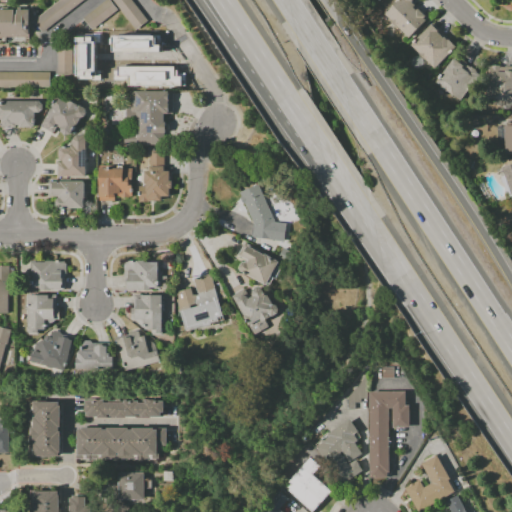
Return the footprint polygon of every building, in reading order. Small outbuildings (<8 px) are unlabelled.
[(82,0),(43,33),(33,21),(59,0),(82,0)] [(92,30),(83,18),(106,0),(110,0),(118,10),(92,30)] [(136,30),(113,0),(131,0),(148,21),(136,30)] [(409,38),(396,25),(395,26),(390,21),(391,20),(385,14),(399,0),(413,0),(411,2),(415,5),(414,6),(417,9),(418,8),(427,17),(425,18),(427,20),(409,38)] [(0,8),(3,8),(3,7),(7,7),(7,8),(18,8),(18,7),(21,7),(21,10),(30,10),(29,40),(24,40),(24,38),(0,38),(0,8)] [(436,69),(411,45),(431,24),(441,33),(440,34),(443,38),(444,37),(448,40),(449,39),(456,47),(436,69)] [(112,35),(154,35),(154,44),(159,44),(159,51),(112,51),(112,35)] [(75,76),(75,37),(84,37),(84,41),(95,41),(95,72),(91,72),(91,77),(75,76)] [(73,75),(57,75),(58,44),(73,44),(73,75)] [(461,101),(448,91),(447,92),(442,87),(442,86),(435,81),(455,56),(469,67),(470,66),(477,71),(476,72),(481,76),(461,101)] [(511,100),(509,100),(509,102),(502,101),(502,100),(486,99),(489,66),(492,66),(492,65),(501,65),(501,67),(506,67),(506,66),(511,66),(511,100)] [(117,66),(117,75),(128,75),(128,85),(180,85),(180,75),(174,75),(174,66),(117,66)] [(50,88),(0,87),(0,72),(50,72),(50,88)] [(164,145),(125,145),(125,143),(124,143),(124,138),(125,138),(125,135),(133,135),(133,130),(136,130),(136,112),(132,112),(126,105),(126,91),(173,92),(173,113),(165,113),(164,122),(167,122),(167,132),(165,132),(164,145)] [(67,136),(62,133),(61,129),(58,127),(54,134),(39,125),(56,97),(67,103),(70,99),(85,108),(87,112),(85,117),(81,118),(72,134),(67,136)] [(15,128),(0,127),(1,120),(0,119),(0,101),(40,101),(43,104),(43,110),(40,113),(36,113),(35,125),(33,128),(21,127),(18,124),(16,123),(15,128)] [(511,154),(506,155),(506,144),(497,144),(496,127),(506,127),(505,123),(511,122),(511,154)] [(86,176),(58,176),(58,162),(63,162),(63,160),(61,160),(59,157),(59,149),(61,147),(70,147),(70,145),(73,145),(73,139),(77,134),(86,135),(86,176)] [(162,201),(139,201),(139,186),(146,186),(146,182),(142,183),(141,175),(145,175),(145,171),(149,171),(149,151),(158,151),(158,154),(164,154),(164,172),(170,172),(170,182),(172,181),(173,188),(170,188),(170,196),(162,196),(162,201)] [(115,201),(99,201),(100,165),(124,165),(124,168),(133,168),(133,180),(130,179),(130,185),(132,185),(132,197),(115,196),(115,201)] [(511,191),(505,193),(499,169),(511,165),(511,191)] [(85,209),(59,209),(56,206),(56,201),(58,198),(49,196),(49,183),(61,183),(61,181),(87,181),(86,199),(85,199),(85,209)] [(275,222),(286,223),(284,241),(252,237),(254,224),(245,203),(243,204),(240,198),(242,197),(240,192),(259,184),(275,222)] [(245,262),(246,260),(238,256),(245,243),(264,255),(265,254),(279,262),(271,276),(273,278),(269,286),(241,271),(240,270),(240,269),(240,268),(240,267),(240,266),(240,265),(241,265),(241,264),(242,264),(242,263),(243,263),(244,262),(245,262)] [(295,268),(278,258),(284,247),(301,258),(295,268)] [(64,291),(49,291),(49,288),(29,288),(29,271),(31,271),(31,261),(47,261),(67,261),(67,277),(64,277),(64,291)] [(141,290),(126,290),(126,277),(124,277),(124,261),(145,261),(161,261),(162,276),(166,276),(167,289),(141,289),(141,290)] [(8,314),(0,313),(0,266),(10,266),(10,281),(9,281),(8,314)] [(187,331),(181,313),(180,313),(177,300),(179,300),(177,293),(191,288),(193,295),(195,295),(196,296),(198,295),(193,279),(210,274),(215,290),(219,289),(221,296),(218,297),(224,320),(187,331)] [(250,329),(232,296),(245,288),(250,296),(252,295),(253,290),(257,288),(262,289),(264,292),(265,292),(273,305),(276,305),(279,309),(278,314),(250,329)] [(45,330),(38,330),(38,333),(28,333),(28,295),(57,295),(57,308),(59,308),(59,320),(55,320),(45,330)] [(162,334),(152,333),(152,328),(143,328),(135,320),(131,320),(131,308),(134,308),(134,295),(163,295),(162,334)] [(0,366),(0,327),(12,330),(7,345),(6,345),(0,366)] [(65,371),(30,362),(35,344),(45,338),(46,335),(50,337),(53,329),(62,332),(61,334),(76,338),(65,371)] [(127,371),(121,351),(119,352),(116,340),(129,336),(129,334),(131,333),(130,332),(136,331),(137,332),(139,332),(140,337),(146,336),(148,343),(156,340),(162,362),(127,371)] [(113,369),(76,369),(76,357),(81,357),(82,343),(84,343),(84,340),(93,340),(93,343),(110,343),(110,352),(113,352),(113,369)] [(382,378),(382,367),(394,367),(394,378),(382,378)] [(348,410),(348,398),(367,373),(368,399),(361,399),(361,403),(355,403),(355,410),(348,410)] [(387,478),(370,478),(370,392),(405,392),(406,406),(409,406),(409,428),(393,428),(392,409),(389,409),(390,473),(387,473),(387,478)] [(84,398),(164,397),(164,419),(84,418),(84,398)] [(32,400),(59,400),(60,457),(31,457),(32,400)] [(194,431),(185,431),(185,418),(195,418),(194,431)] [(341,485),(316,447),(323,443),(321,441),(328,436),(328,434),(350,419),(359,432),(354,435),(358,442),(355,444),(362,454),(350,463),(342,452),(341,453),(349,465),(356,461),(363,470),(341,485)] [(8,453),(0,453),(0,420),(8,420),(8,453)] [(166,428),(77,428),(77,455),(102,455),(102,459),(159,460),(159,445),(165,446),(166,428)] [(209,456),(196,456),(196,444),(209,444),(209,456)] [(418,511),(405,488),(421,480),(424,486),(429,483),(425,475),(427,474),(422,464),(438,455),(451,478),(449,480),(455,491),(418,511)] [(313,511),(285,486),(310,457),(320,466),(313,475),(332,492),(313,511)] [(175,483),(164,483),(164,471),(175,471),(175,483)] [(144,500),(119,500),(119,473),(145,473),(145,479),(151,479),(151,488),(144,488),(144,500)] [(260,511),(279,490),(289,499),(280,510),(282,511),(260,511)] [(31,511),(31,491),(58,491),(58,511),(31,511)] [(451,511),(446,502),(457,495),(466,511),(451,511)] [(68,511),(85,511),(85,497),(68,497),(68,511)]
